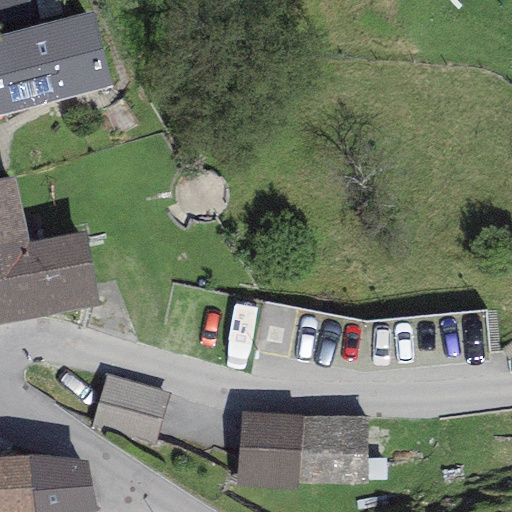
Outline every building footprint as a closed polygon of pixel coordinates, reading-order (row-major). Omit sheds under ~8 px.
[(111,97),(93,23),(0,45),(0,123),(33,115),(111,97)] [(0,186),(15,184),(6,137),(0,137),(0,186)] [(0,330),(98,312),(84,239),(28,249),(15,184),(0,186),(0,330)] [(171,399),(106,379),(92,425),(157,445),(171,399)] [(368,423),(237,419),(236,485),(366,488),(368,423)] [(0,462),(0,511),(34,511),(28,462),(0,462)] [(93,511),(86,467),(28,462),(34,511),(93,511)]
